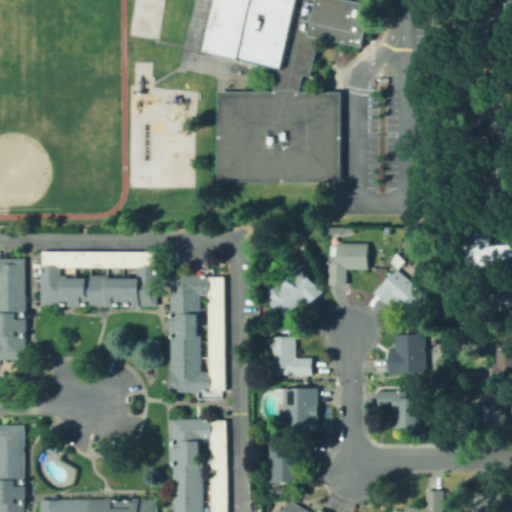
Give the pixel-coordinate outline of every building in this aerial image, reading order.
[(249,0),(237,58),(201,49),(211,0),(249,0)] [(281,67),(296,0),(355,0),(369,3),(360,46),(318,36),(308,75),(301,73),(297,90),(339,90),(339,180),(216,180),(216,90),(270,90),(276,66),(281,67)] [(249,0),(296,0),(281,67),(276,66),(256,62),(237,58),(249,0)] [(504,38),(482,37),(483,15),(500,15),(500,0),(511,0),(511,35),(504,35),(504,38)] [(511,85),(484,85),(485,72),(499,72),(500,48),(511,48),(511,85)] [(511,147),(493,148),(493,138),(484,138),(484,102),(507,102),(507,127),(511,127),(511,147)] [(507,210),(485,210),(485,177),(496,177),(496,165),(504,166),(504,159),(511,159),(511,179),(510,179),(509,195),(507,194),(507,210)] [(511,266),(468,267),(468,244),(476,244),(476,229),(494,228),(494,244),(511,244),(511,266)] [(348,286),(331,286),(331,257),(333,257),(333,246),(340,246),(340,243),(370,244),(370,269),(349,269),(348,286)] [(158,266),(140,266),(140,269),(65,269),(44,269),(44,266),(46,266),(46,252),(158,252),(158,266)] [(406,261),(400,269),(390,261),(396,254),(406,261)] [(29,361),(0,361),(0,259),(29,259),(29,361)] [(158,266),(158,270),(161,270),(160,275),(158,275),(158,281),(162,281),(162,307),(44,306),(44,269),(65,269),(65,279),(89,279),(89,276),(110,276),(110,279),(140,279),(140,269),(140,266),(158,266)] [(286,319),(272,304),(275,300),(267,291),(278,281),(281,284),(300,266),(325,292),(311,306),(306,300),(286,319)] [(417,318),(395,299),(389,305),(375,293),(383,285),(398,268),(433,298),(417,318)] [(211,394),(206,394),(206,392),(175,392),(174,373),(173,340),(173,313),(174,313),(173,276),(212,275),(212,278),(227,277),(230,389),(214,390),(214,392),(211,392),(211,394)] [(511,301),(494,301),(494,277),(511,277),(511,301)] [(461,324),(461,308),(483,308),(483,324),(461,324)] [(392,375),(391,351),(398,351),(397,335),(428,334),(430,373),(392,375)] [(316,376),(296,375),(273,376),(273,345),(270,345),(270,338),(273,338),(273,336),(298,336),(299,358),(315,357),(316,376)] [(511,338),(511,383),(497,383),(497,362),(501,362),(501,338),(511,338)] [(321,431),(286,431),(286,388),(321,388),(321,431)] [(422,430),(397,430),(397,413),(396,413),(395,407),(381,407),(380,391),(410,390),(410,398),(422,398),(422,430)] [(509,427),(474,426),(474,403),(501,404),(501,397),(510,397),(510,394),(511,394),(511,417),(509,417),(509,427)] [(176,511),(176,469),(174,469),(174,440),(175,440),(175,419),(216,419),(216,421),(230,421),(230,511),(176,511)] [(27,511),(0,511),(0,426),(28,426),(27,511)] [(302,482),(272,482),(272,443),(274,443),(274,437),(292,437),(292,443),(308,443),(309,461),(302,461),(302,482)] [(446,511),(409,511),(409,509),(429,508),(429,490),(447,491),(446,511)] [(511,511),(479,511),(479,492),(510,492),(511,490),(511,511)] [(43,511),(44,500),(161,500),(161,511),(43,511)] [(285,511),(292,500),(310,511),(319,511),(322,509),(327,511),(285,511)]
